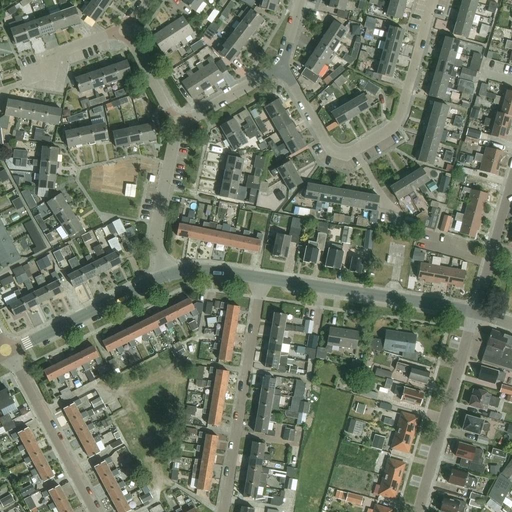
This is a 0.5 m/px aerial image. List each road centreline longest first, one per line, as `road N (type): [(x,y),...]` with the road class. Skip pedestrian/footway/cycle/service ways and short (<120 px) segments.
road 1 (residential): [(281,64),(328,146),(350,153),(395,125),(432,0)]
road 2 (residential): [(223,511),(261,276)]
road 3 (tertiary): [(261,276),(474,312)]
road 4 (residential): [(418,511),(474,312)]
road 5 (track): [(173,485),(154,466),(152,434),(125,389),(187,360),(206,364)]
road 6 (residential): [(94,511),(7,351)]
road 7 (tertiary): [(7,351),(165,275)]
road 8 (residential): [(165,275),(154,228),(178,126)]
road 9 (residential): [(474,312),(511,176)]
road 10 (residential): [(281,64),(178,126)]
